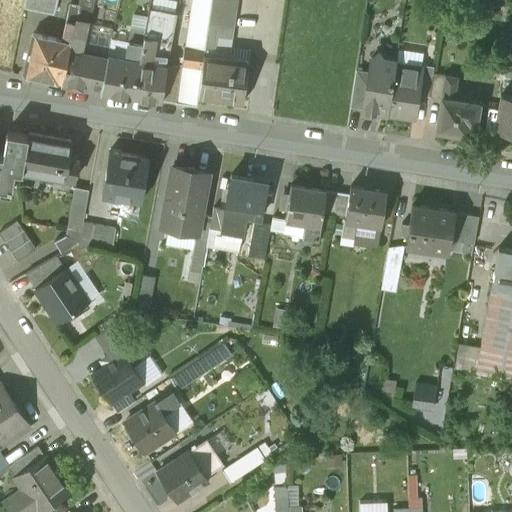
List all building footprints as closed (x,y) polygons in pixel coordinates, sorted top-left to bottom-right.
[(57,0),(24,0),(23,8),(54,14),(57,0)] [(167,66),(162,102),(196,107),(198,97),(204,55),(211,0),(192,0),(181,64),(167,66)] [(230,48),(236,0),(211,0),(204,55),(221,57),(222,50),(230,48)] [(143,37),(156,39),(150,64),(167,66),(177,13),(148,9),(143,37)] [(88,20),(75,17),(69,41),(61,82),(89,88),(96,55),(80,52),(82,47),(88,20)] [(69,41),(33,33),(23,74),(61,82),(69,41)] [(139,61),(142,44),(134,42),(135,38),(130,37),(126,59),(139,61)] [(162,102),(167,66),(150,64),(156,39),(143,37),(142,44),(139,61),(132,96),(132,98),(162,102)] [(385,57),(379,50),(373,56),(370,71),(364,107),(389,111),(397,63),(397,59),(385,57)] [(107,58),(96,55),(89,88),(100,92),(107,58)] [(221,57),(204,55),(198,97),(243,104),(249,61),(221,57)] [(126,59),(108,56),(107,58),(100,92),(132,96),(139,61),(126,59)] [(422,67),(397,63),(389,111),(415,115),(418,94),(422,71),(422,67)] [(434,65),(423,64),(422,67),(422,71),(432,73),(434,65)] [(370,71),(357,68),(351,105),(364,107),(370,71)] [(432,73),(422,71),(418,94),(429,96),(432,73)] [(445,74),(434,72),(430,96),(441,98),(445,75),(445,74)] [(457,77),(445,75),(441,98),(454,99),(457,77)] [(454,99),(441,98),(436,131),(467,136),(469,124),(476,125),(480,103),(454,99)] [(511,101),(503,99),(496,133),(511,135),(511,101)] [(6,132),(3,154),(0,153),(0,187),(11,189),(14,170),(21,171),(26,135),(6,132)] [(71,140),(27,133),(26,135),(21,171),(22,171),(22,173),(35,175),(36,173),(74,179),(77,159),(68,157),(71,140)] [(148,158),(108,151),(101,194),(141,201),(148,158)] [(185,166),(182,168),(171,166),(162,220),(165,226),(193,231),(195,232),(198,214),(206,172),(195,170),(193,168),(185,166)] [(265,178),(248,175),(248,178),(230,174),(224,210),(245,214),(258,216),(265,178)] [(326,191),(290,184),(288,196),(282,195),(280,208),(286,209),(284,220),(305,223),(302,235),(318,238),(321,216),(326,191)] [(388,191),(352,185),(350,195),(346,220),(359,222),(383,226),(388,191)] [(88,189),(74,187),(67,227),(80,230),(82,220),(88,189)] [(338,193),(326,191),(321,216),(333,218),(338,193)] [(350,195),(338,193),(333,218),(346,220),(350,195)] [(453,209),(413,203),(406,245),(447,251),(449,238),(453,211),(453,209)] [(211,208),(210,216),(208,227),(220,229),(224,210),(211,208)] [(245,214),(224,210),(220,229),(242,233),(245,214)] [(478,215),(453,211),(449,238),(474,242),(478,215)] [(210,216),(198,214),(195,232),(193,231),(192,237),(206,239),(208,227),(210,216)] [(271,217),(269,225),(269,230),(302,235),(305,223),(284,220),(271,217)] [(16,220),(0,231),(0,235),(5,242),(23,230),(16,220)] [(116,227),(82,220),(80,230),(78,242),(111,249),(116,227)] [(359,222),(346,220),(343,241),(355,243),(359,222)] [(259,223),(255,247),(266,248),(269,230),(269,225),(259,223)] [(80,230),(67,227),(65,235),(53,242),(60,253),(78,242),(80,230)] [(23,230),(5,242),(11,252),(29,239),(23,230)] [(29,239),(11,252),(17,261),(35,249),(29,239)] [(380,295),(394,297),(403,251),(388,249),(380,295)] [(511,255),(502,254),(496,291),(511,293),(511,255)] [(56,255),(25,273),(34,287),(64,267),(56,255)] [(64,267),(34,287),(57,321),(87,301),(64,267)] [(140,276),(134,311),(146,313),(153,279),(140,276)] [(511,388),(511,293),(496,291),(491,290),(481,348),(458,344),(452,378),(511,388)] [(421,302),(394,297),(390,320),(417,325),(421,302)] [(116,322),(97,334),(104,344),(122,332),(116,322)] [(122,332),(104,344),(109,353),(121,346),(122,347),(129,343),(122,332)] [(139,360),(129,343),(122,347),(132,364),(139,360)] [(121,346),(109,353),(113,359),(94,372),(111,399),(139,382),(142,380),(132,364),(122,347),(121,346)] [(200,357),(169,377),(177,389),(208,369),(200,357)] [(149,375),(139,360),(132,364),(142,380),(149,375)] [(142,380),(139,382),(145,392),(165,379),(159,370),(149,375),(142,380)] [(0,383),(0,446),(29,427),(0,383)] [(415,384),(413,399),(433,403),(436,388),(415,384)] [(172,391),(156,401),(164,412),(179,402),(172,391)] [(156,401),(125,420),(144,450),(175,430),(164,412),(156,401)] [(223,428),(207,439),(222,461),(238,451),(223,428)] [(207,439),(189,450),(206,475),(223,464),(222,461),(207,439)] [(9,465),(7,466),(14,476),(44,454),(38,445),(9,465)] [(256,447),(223,469),(230,481),(264,459),(256,447)] [(189,450),(158,470),(178,500),(209,480),(206,475),(189,450)] [(0,451),(0,471),(7,466),(9,465),(0,451)] [(14,476),(13,476),(21,488),(38,511),(41,511),(71,491),(44,454),(14,476)] [(38,511),(21,488),(3,501),(10,511),(38,511)] [(275,489),(275,508),(288,508),(287,488),(275,489)]
